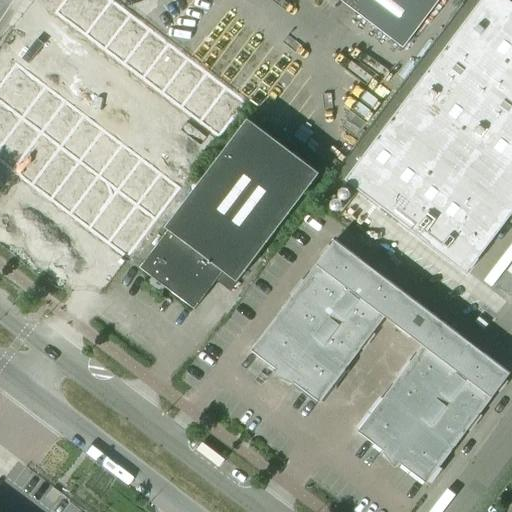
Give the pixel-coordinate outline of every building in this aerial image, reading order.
[(111,0),(65,0),(56,13),(86,36),(112,1),(111,0)] [(440,0),(340,0),(403,48),(440,0)] [(511,211),(511,210),(511,0),(482,0),(346,180),(430,244),(431,244),(466,270),(511,211)] [(112,1),(86,36),(105,50),(132,15),(112,1)] [(132,15),(105,50),(124,65),(151,30),(132,15)] [(151,30),(124,65),(143,79),(170,44),(151,30)] [(170,44),(143,79),(162,94),(189,59),(170,44)] [(189,59),(162,94),(181,108),(208,73),(189,59)] [(17,63),(0,85),(0,100),(23,118),(47,86),(17,63)] [(208,73),(181,108),(200,123),(227,88),(208,73)] [(47,86),(23,118),(42,133),(66,101),(47,86)] [(227,88),(200,123),(219,137),(246,102),(227,88)] [(0,100),(0,148),(23,118),(0,100)] [(66,101),(42,133),(61,147),(85,116),(66,101)] [(85,116),(61,147),(80,162),(104,130),(85,116)] [(23,118),(0,148),(0,161),(13,171),(42,133),(23,118)] [(230,291),(265,246),(320,173),(248,119),(166,227),(169,230),(140,268),(163,285),(165,282),(168,284),(166,287),(194,309),(216,281),(230,291)] [(104,130),(80,162),(99,176),(123,145),(104,130)] [(42,133),(13,171),(32,186),(61,147),(42,133)] [(123,145),(99,176),(118,191),(142,159),(123,145)] [(61,147),(32,186),(51,200),(80,162),(61,147)] [(142,159),(118,191),(137,206),(162,174),(142,159)] [(80,162),(51,200),(70,215),(99,176),(80,162)] [(162,174),(137,206),(156,220),(181,188),(162,174)] [(99,176),(70,215),(89,229),(118,191),(99,176)] [(118,191),(89,229),(108,244),(137,206),(118,191)] [(137,206),(108,244),(127,258),(156,220),(137,206)] [(372,333),(385,316),(397,325),(396,326),(411,338),(412,337),(424,345),(411,362),(410,362),(398,377),(399,378),(358,431),(384,451),(383,453),(395,468),(401,463),(427,483),(467,430),(468,431),(480,415),(479,414),(497,391),(498,391),(506,381),(505,380),(510,374),(335,240),(330,247),(329,246),(321,257),(322,258),(304,281),(303,281),(291,296),(292,297),(251,350),(278,370),(275,377),(293,384),(294,382),(320,402),(361,349),(362,350),(373,334),(372,333)]
